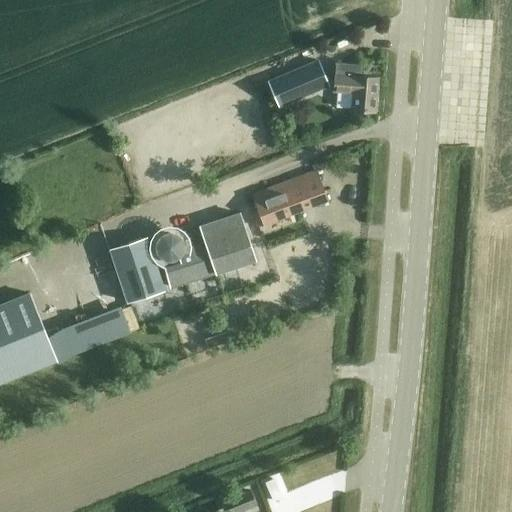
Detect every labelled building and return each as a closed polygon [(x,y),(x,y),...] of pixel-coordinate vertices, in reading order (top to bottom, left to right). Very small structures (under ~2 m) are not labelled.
[(317,59),(268,80),(279,106),(312,92),(309,85),(325,79),(317,59)] [(372,110),(375,77),(361,76),(362,64),(335,61),(332,90),(336,91),(335,107),(351,108),(372,110)] [(316,169),(303,175),(251,194),(257,209),(252,211),(258,226),(327,199),(316,169)] [(238,212),(223,218),(200,225),(207,247),(181,255),(183,251),(184,247),(184,242),(182,238),(180,234),(176,232),(172,230),(167,230),(163,231),(159,233),(156,237),(154,241),(153,245),(154,250),(156,254),(159,257),(163,259),(170,286),(254,259),(238,212)] [(109,249),(126,300),(163,288),(146,237),(109,249)] [(28,292),(0,303),(0,382),(55,360),(28,292)] [(251,490),(230,498),(235,511),(256,503),(251,490)]
